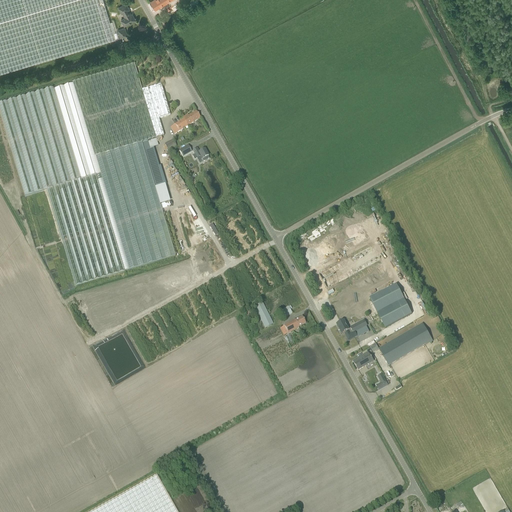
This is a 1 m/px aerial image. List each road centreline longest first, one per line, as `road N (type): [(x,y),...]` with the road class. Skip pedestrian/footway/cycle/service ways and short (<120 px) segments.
road 1 (unclassified): [(415,489),(274,237)]
road 2 (unclassified): [(274,237),(511,109)]
road 3 (unclassified): [(274,237),(161,37)]
road 4 (unclassified): [(0,90),(161,37)]
